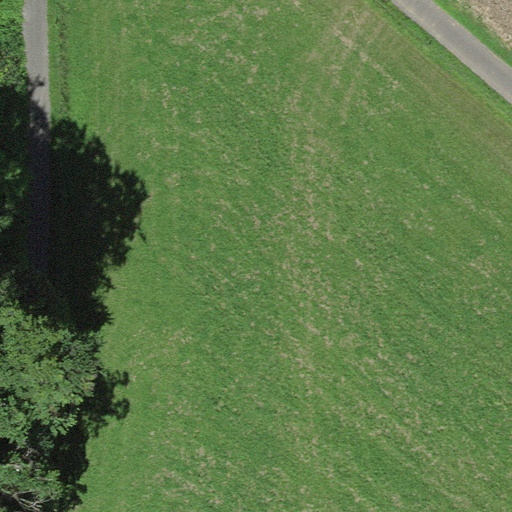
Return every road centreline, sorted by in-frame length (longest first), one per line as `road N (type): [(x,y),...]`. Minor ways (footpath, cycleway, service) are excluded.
road 1 (track): [(0,510),(38,203),(30,0)]
road 2 (residential): [(407,0),(511,86)]
